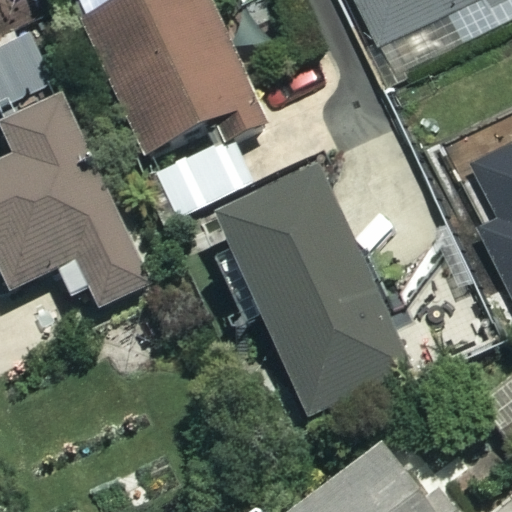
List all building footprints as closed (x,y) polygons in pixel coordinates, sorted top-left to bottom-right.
[(0,0),(0,32),(16,25),(4,0),(0,0)] [(83,0),(74,4),(145,161),(256,111),(205,0),(83,0)] [(492,0),(366,0),(388,47),(492,0)] [(64,104),(2,133),(18,167),(0,175),(0,274),(2,273),(29,331),(94,301),(101,316),(151,293),(64,104)] [(241,197),(222,150),(155,176),(174,223),(241,197)] [(411,376),(323,181),(221,227),(308,422),(411,376)] [(511,387),(483,406),(511,450),(511,387)] [(423,507),(384,454),(304,511),(437,511),(430,502),(423,507)]
